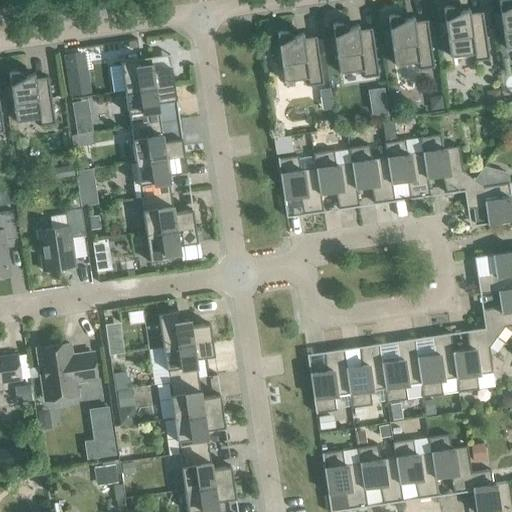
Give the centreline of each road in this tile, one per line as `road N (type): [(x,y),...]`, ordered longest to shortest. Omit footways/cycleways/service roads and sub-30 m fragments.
road 1 (residential): [(310,322),(443,299),(430,222),(297,245),(301,265)]
road 2 (residential): [(200,14),(235,277)]
road 3 (residential): [(0,311),(235,277)]
road 4 (residential): [(235,277),(271,511)]
road 5 (residential): [(0,43),(200,14)]
